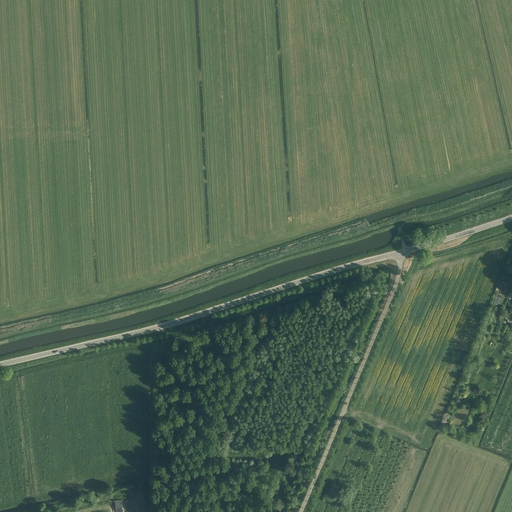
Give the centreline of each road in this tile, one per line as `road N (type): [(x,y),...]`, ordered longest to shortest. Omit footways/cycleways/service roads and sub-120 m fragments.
road 1 (tertiary): [(402,252),(160,326),(0,364)]
road 2 (unclassified): [(300,511),(402,252)]
road 3 (track): [(511,187),(397,221)]
